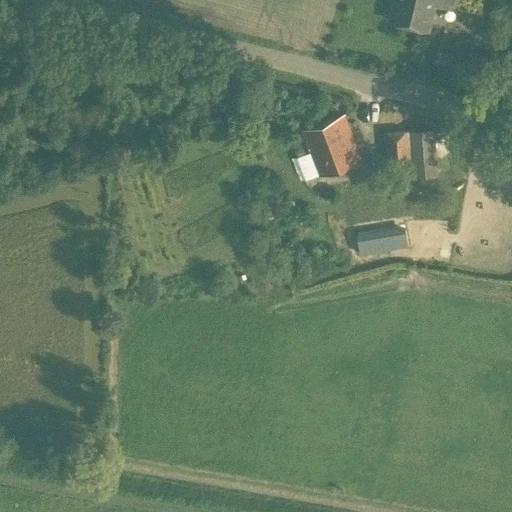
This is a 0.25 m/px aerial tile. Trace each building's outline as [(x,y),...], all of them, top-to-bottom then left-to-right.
[(436,0),(393,0),(389,19),(429,29),(436,0)] [(433,67),(462,75),(469,49),(439,42),(433,67)] [(322,173),(361,158),(343,113),(304,128),(322,173)] [(412,176),(438,173),(435,127),(383,130),(386,165),(411,163),(412,176)] [(435,221),(429,255),(451,259),(452,252),(453,253),(455,237),(443,235),(445,223),(435,221)]
